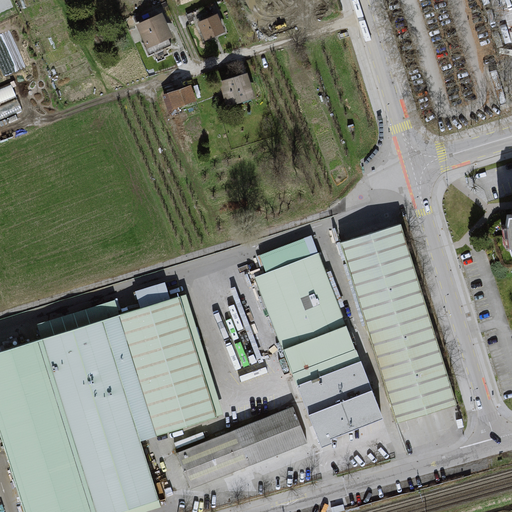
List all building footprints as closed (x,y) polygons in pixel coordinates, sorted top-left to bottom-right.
[(160,11),(135,23),(146,46),(171,34),(160,11)] [(216,13),(195,23),(203,42),(225,33),(216,13)] [(246,73),(217,81),(225,107),(253,99),(246,73)] [(12,81),(0,85),(0,99),(17,92),(12,81)] [(189,85),(161,95),(167,112),(195,102),(189,85)] [(399,225),(338,243),(394,424),(455,406),(399,225)] [(311,235),(257,256),(264,274),(254,278),(320,447),(333,442),(331,438),(382,418),(311,235)] [(184,293),(0,349),(0,441),(22,511),(136,511),(159,505),(138,439),(221,413),(184,293)] [(116,305),(115,296),(97,300),(99,309),(116,305)] [(290,407),(174,454),(189,490),(305,443),(290,407)]
